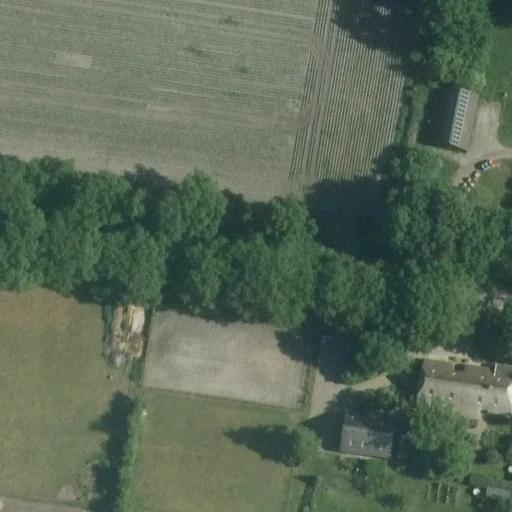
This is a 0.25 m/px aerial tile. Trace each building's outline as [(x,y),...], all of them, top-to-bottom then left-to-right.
[(467,155),(478,98),(444,92),(433,148),(467,155)] [(361,356),(365,325),(349,323),(345,355),(361,356)] [(406,337),(384,334),(381,356),(401,358),(401,351),(404,351),(406,337)] [(511,407),(511,370),(496,369),(496,374),(466,370),(465,378),(451,376),(452,369),(424,365),(419,408),(480,416),(480,412),(511,417),(511,407)] [(395,422),(345,414),(339,454),(388,462),(395,422)]
